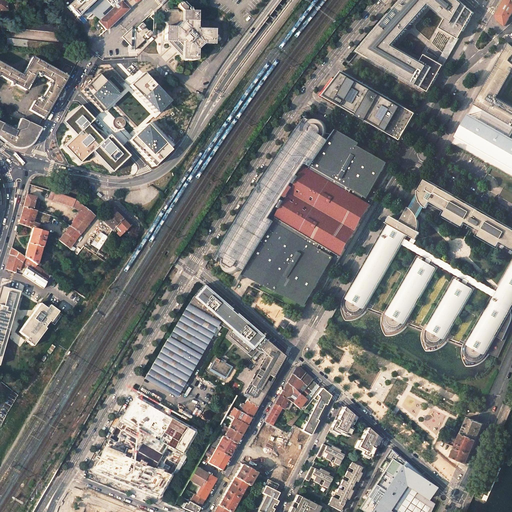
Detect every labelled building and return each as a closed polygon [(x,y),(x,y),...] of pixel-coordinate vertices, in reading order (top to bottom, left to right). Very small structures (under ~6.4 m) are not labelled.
[(95,0),(109,0),(115,6),(113,7),(104,16),(103,16),(101,18),(101,19),(98,22),(102,26),(106,30),(135,2),(133,0),(74,0),(68,6),(78,17),(95,0)] [(393,46),(429,4),(446,18),(440,28),(453,36),(456,38),(471,11),(458,0),(402,0),(394,9),(395,10),(391,15),(390,14),(388,15),(358,51),(426,90),(441,64),(438,62),(425,55),(420,62),(393,46)] [(505,26),(511,13),(511,0),(505,0),(496,16),(497,19),(500,22),(505,26)] [(166,28),(166,29),(164,29),(164,34),(165,34),(165,36),(163,36),(163,40),(167,40),(167,42),(171,42),(170,43),(170,44),(171,45),(172,45),(173,45),(178,50),(178,51),(177,52),(178,52),(178,53),(179,53),(180,53),(181,53),(180,54),(180,56),(181,56),(181,57),(183,57),(182,61),(187,61),(187,60),(188,60),(188,61),(194,61),(195,51),(202,44),(212,45),(213,30),(196,30),(195,30),(194,29),(195,29),(196,11),(190,11),(190,9),(184,2),(182,4),(181,3),(179,3),(177,5),(177,7),(182,12),(182,13),(179,13),(177,12),(167,11),(165,12),(164,23),(166,24),(166,28)] [(54,7),(60,13),(63,11),(61,5),(59,3),(54,7)] [(459,39),(474,13),(471,11),(456,38),(459,39)] [(19,29),(58,33),(59,26),(20,22),(19,29)] [(135,30),(132,27),(122,36),(125,39),(135,49),(145,39),(152,33),(143,23),(135,30)] [(444,65),(459,39),(456,38),(453,36),(438,62),(441,64),(444,65)] [(6,45),(13,46),(69,52),(70,44),(7,38),(6,45)] [(77,42),(84,49),(84,48),(85,48),(85,47),(86,47),(87,47),(88,47),(80,39),(77,42)] [(511,45),(509,43),(482,90),(497,98),(510,74),(511,75),(511,45)] [(0,75),(11,82),(11,83),(15,85),(25,90),(36,72),(37,72),(37,73),(37,74),(40,76),(40,75),(41,75),(52,81),(51,82),(50,82),(48,85),(49,86),(42,99),(41,98),(41,99),(39,102),(39,103),(39,104),(34,101),(29,110),(43,118),(66,77),(32,58),(22,76),(0,63),(0,75)] [(65,64),(60,72),(67,76),(72,67),(65,64)] [(428,92),(444,65),(441,64),(426,90),(428,92)] [(170,99),(143,71),(128,85),(155,113),(170,99)] [(400,140),(413,115),(339,72),(320,97),(400,140)] [(102,114),(119,98),(98,75),(81,90),(102,114)] [(511,106),(497,98),(482,90),(474,104),(489,113),(507,123),(511,126),(511,106)] [(62,120),(74,134),(62,145),(79,163),(91,153),(111,175),(130,158),(106,132),(99,138),(85,123),(90,119),(78,106),(62,120)] [(10,110),(8,113),(21,119),(22,120),(24,116),(10,110)] [(457,137),(511,168),(511,139),(509,138),(469,115),(457,137)] [(341,257),(371,205),(366,202),(372,190),(388,163),(372,153),(358,146),(360,143),(337,130),(330,140),(325,137),(326,136),(326,134),(327,130),(326,127),(326,125),(324,123),(321,121),(319,120),(317,119),(315,119),(311,119),(307,117),(281,154),(256,192),(234,227),(215,260),(219,262),(219,264),(220,266),(221,268),(221,269),(223,271),(225,272),(226,273),(228,273),(230,274),(232,273),(234,273),(236,272),(238,271),(240,268),(245,271),(243,274),(266,286),(263,291),(284,302),(284,301),(303,310),(310,296),(311,297),(329,265),(336,253),(341,257)] [(0,138),(10,146),(14,148),(16,148),(18,148),(21,148),(23,148),(24,148),(25,148),(27,147),(28,146),(29,146),(31,143),(33,141),(40,128),(38,127),(34,125),(30,123),(22,120),(21,119),(15,130),(0,122),(0,138)] [(152,167),(170,149),(145,123),(126,142),(152,167)] [(373,151),(360,143),(358,146),(372,153),(373,151)] [(422,211),(425,205),(434,210),(470,231),(471,231),(482,212),(426,181),(421,189),(420,189),(411,204),(409,207),(408,207),(404,214),(416,220),(422,211)] [(371,205),(378,193),(372,190),(366,202),(371,205)] [(51,191),(48,198),(72,206),(74,199),(51,191)] [(34,197),(26,195),(23,207),(36,211),(39,201),(35,199),(34,197)] [(80,204),(74,199),(72,206),(81,213),(85,208),(80,204)] [(36,211),(23,207),(18,224),(30,228),(31,226),(37,228),(38,224),(32,222),(34,217),(36,211)] [(94,216),(85,208),(81,213),(70,226),(79,234),(94,216)] [(122,219),(112,209),(102,222),(106,225),(112,230),(115,226),(122,219)] [(36,211),(34,217),(48,222),(50,215),(36,211)] [(471,231),(511,255),(511,265),(503,282),(511,292),(511,229),(482,212),(471,231)] [(404,239),(406,234),(413,238),(415,234),(416,231),(416,225),(416,220),(404,214),(400,221),(390,215),(386,223),(388,224),(347,297),(346,300),(345,304),(345,307),(345,308),(346,311),(348,314),(349,316),(351,316),(353,316),(355,315),(357,314),(359,313),(362,310),(364,308),(404,239)] [(129,227),(122,219),(115,226),(120,231),(117,234),(117,235),(119,236),(129,227)] [(66,231),(64,233),(74,241),(79,234),(70,226),(66,231)] [(45,232),(32,228),(24,257),(36,265),(45,232)] [(69,248),(74,241),(64,233),(59,240),(69,248)] [(25,265),(47,280),(48,279),(50,275),(36,265),(24,257),(11,248),(9,255),(15,256),(14,258),(19,261),(25,265)] [(335,268),(341,257),(336,253),(329,265),(335,268)] [(19,268),(20,265),(24,267),(25,265),(19,261),(14,258),(15,256),(9,255),(5,270),(11,272),(13,268),(17,269),(17,268),(19,268)] [(428,264),(418,258),(385,315),(385,318),(384,320),(385,323),(385,325),(386,328),(388,331),(392,331),(396,331),(397,330),(401,328),(403,325),(436,268),(428,264)] [(47,280),(25,265),(24,267),(22,275),(43,289),(47,280)] [(464,285),(455,279),(425,332),(425,334),(425,337),(425,340),(426,342),(427,344),(429,347),(431,347),(433,347),(436,346),(440,344),(442,343),(443,341),(473,289),(464,285)] [(509,310),(511,304),(511,292),(503,282),(498,290),(497,292),(492,300),(503,307),(504,305),(505,305),(507,307),(508,308),(509,310)] [(0,355),(20,289),(2,283),(0,289),(0,355)] [(265,341),(260,336),(261,336),(236,313),(235,315),(230,310),(231,309),(210,291),(203,285),(192,298),(187,306),(218,324),(229,330),(226,336),(251,357),(258,349),(265,341)] [(503,307),(492,300),(465,346),(465,347),(464,350),(465,354),(465,357),(466,358),(467,360),(468,362),(471,362),(473,361),(476,361),(480,359),(482,357),(484,354),(495,335),(503,340),(510,320),(510,317),(510,315),(510,313),(509,310),(508,308),(507,307),(505,305),(504,305),(503,307)] [(19,333),(28,339),(26,342),(33,347),(58,313),(49,307),(47,310),(40,305),(19,333)] [(145,377),(177,395),(218,324),(187,306),(145,377)] [(272,378),(284,358),(284,357),(284,356),(284,355),(266,340),(265,341),(258,349),(266,355),(257,369),(272,378)] [(210,369),(225,378),(231,367),(216,358),(210,369)] [(304,389),(312,380),(298,367),(295,368),(287,383),(297,392),(301,386),(304,389)] [(272,378),(257,369),(255,374),(270,383),(272,378)] [(256,407),(266,390),(270,383),(255,374),(244,393),(248,396),(245,401),(246,401),(256,407)] [(308,400),(319,386),(312,380),(304,389),(300,394),(308,400)] [(292,403),(300,394),(297,392),(287,383),(280,395),(288,400),(292,403)] [(318,397),(301,430),(311,436),(330,395),(321,387),(315,394),(318,397)] [(12,391),(0,411),(0,421),(16,394),(12,391)] [(308,400),(300,394),(292,403),(295,405),(296,405),(301,409),(308,400)] [(283,409),(288,400),(280,395),(275,404),(282,408),(283,409)] [(91,472),(114,482),(161,500),(173,475),(157,468),(169,446),(184,454),(197,432),(136,396),(122,420),(147,434),(134,457),(106,446),(91,472)] [(233,408),(239,412),(246,401),(245,401),(236,396),(230,407),(233,408)] [(246,401),(239,412),(250,418),(256,407),(246,401)] [(282,408),(275,404),(270,413),(277,417),(282,408)] [(339,432),(348,436),(352,429),(350,427),(353,420),(349,418),(351,414),(343,407),(338,417),(336,416),(330,427),(333,429),(332,431),(338,434),(339,432)] [(233,408),(229,415),(246,425),(250,418),(239,412),(233,408)] [(272,426),(277,417),(270,413),(265,422),(272,426)] [(220,424),(240,435),(246,425),(229,415),(226,414),(220,424)] [(294,414),(286,424),(291,426),(295,421),(298,417),(294,414)] [(468,417),(462,433),(477,440),(484,424),(468,417)] [(253,442),(269,451),(271,452),(275,454),(286,435),(287,433),(272,426),(265,422),(253,442)] [(226,434),(224,437),(235,444),(240,435),(220,424),(217,429),(226,434)] [(375,435),(366,428),(360,441),(358,440),(354,448),(362,451),(361,454),(369,458),(374,448),(377,441),(373,439),(375,435)] [(301,430),(295,441),(305,446),(311,436),(301,430)] [(462,433),(456,447),(452,457),(454,458),(467,464),(477,440),(462,433)] [(218,443),(215,449),(228,457),(235,444),(224,437),(222,436),(218,443)] [(218,443),(211,440),(208,445),(215,449),(218,443)] [(267,455),(269,451),(253,442),(249,449),(258,453),(260,451),(267,455)] [(322,444),(316,456),(319,458),(320,456),(338,465),(343,454),(339,452),(340,450),(331,446),(330,448),(322,444)] [(292,448),(281,471),(290,476),(301,454),(296,451),(292,448)] [(210,457),(207,462),(210,464),(220,470),(228,457),(215,449),(212,454),(210,457)] [(402,459),(390,449),(378,467),(393,476),(376,503),(366,497),(358,509),(363,511),(404,511),(417,492),(428,499),(435,488),(429,483),(402,459)] [(252,459),(246,455),(244,458),(258,466),(259,465),(266,468),(268,465),(271,460),(268,459),(264,457),(261,461),(253,457),(252,459)] [(264,471),(266,468),(259,465),(258,466),(244,458),(241,464),(255,473),(261,476),(264,471)] [(331,497),(327,504),(340,511),(346,498),(348,499),(352,491),(350,490),(355,481),(357,482),(361,473),(359,472),(361,467),(351,462),(333,497),(331,497)] [(254,488),(261,476),(255,473),(241,464),(233,477),(246,484),(248,485),(250,486),(254,488)] [(274,472),(276,469),(275,469),(268,465),(266,468),(264,471),(270,474),(272,476),(274,472)] [(310,466),(304,479),(308,481),(309,479),(327,488),(332,477),(327,475),(328,473),(320,469),(319,471),(310,466)] [(200,486),(195,495),(203,500),(215,479),(196,467),(189,480),(200,486)] [(282,481),(286,483),(290,476),(281,471),(276,469),(274,472),(284,477),(282,481)] [(240,494),(246,484),(233,477),(225,491),(238,498),(240,494)] [(271,511),(277,501),(275,500),(278,493),(275,491),(278,485),(268,479),(261,493),(265,495),(257,511),(258,511),(257,511),(271,511)] [(240,494),(248,498),(254,488),(250,486),(248,485),(246,484),(240,494)] [(229,511),(230,511),(238,498),(225,491),(217,505),(229,511)] [(194,494),(189,502),(199,507),(203,500),(195,495),(194,494)] [(118,511),(120,506),(91,495),(83,511),(118,511)] [(316,511),(319,507),(296,495),(287,511),(316,511)] [(197,511),(199,507),(189,502),(189,501),(187,505),(185,504),(185,505),(183,508),(183,509),(191,511),(195,511),(196,511),(197,511)]
